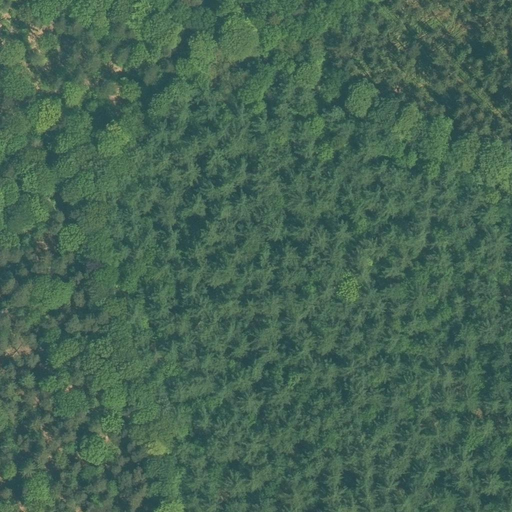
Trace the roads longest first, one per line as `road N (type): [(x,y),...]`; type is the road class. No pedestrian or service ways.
road 1 (track): [(511,265),(99,256),(94,216),(111,149)]
road 2 (unclassified): [(511,197),(121,0)]
road 3 (track): [(356,0),(258,49),(111,149)]
road 4 (track): [(99,256),(160,455),(169,511)]
road 5 (track): [(0,205),(111,149)]
